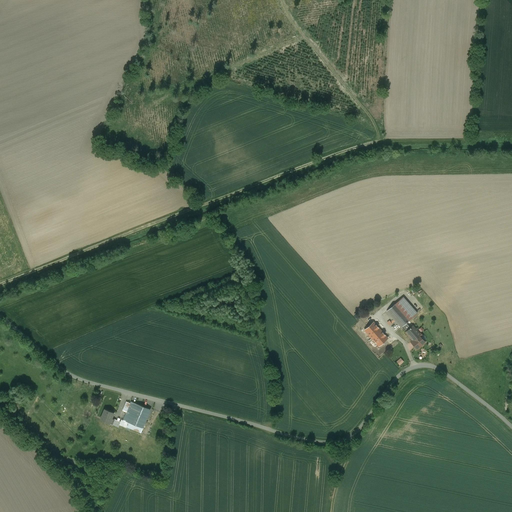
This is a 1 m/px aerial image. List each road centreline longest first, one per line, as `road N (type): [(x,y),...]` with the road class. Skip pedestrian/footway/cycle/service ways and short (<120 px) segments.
road 1 (residential): [(511,427),(424,364),(399,373),(347,437),(293,436),(79,379),(0,316)]
road 2 (track): [(303,35),(372,119),(379,143),(0,284)]
road 3 (track): [(154,100),(303,35),(282,0)]
